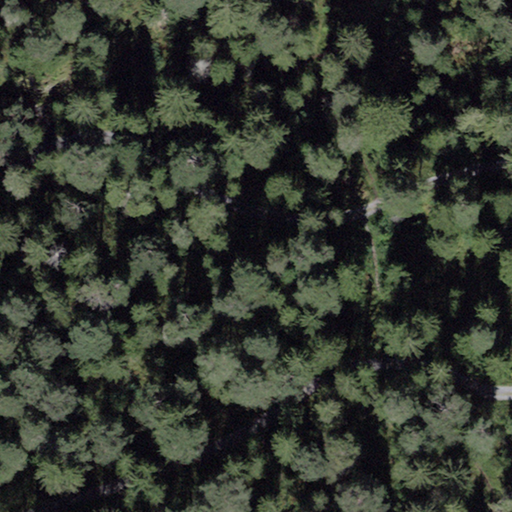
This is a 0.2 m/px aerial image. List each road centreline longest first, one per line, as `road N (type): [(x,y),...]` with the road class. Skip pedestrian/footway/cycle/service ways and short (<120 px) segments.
road 1 (track): [(0,170),(61,140),(100,135),(138,146),(193,185),(259,211),(313,219),(511,165)]
road 2 (track): [(511,391),(473,392),(410,373),(340,380),(147,477),(43,511)]
